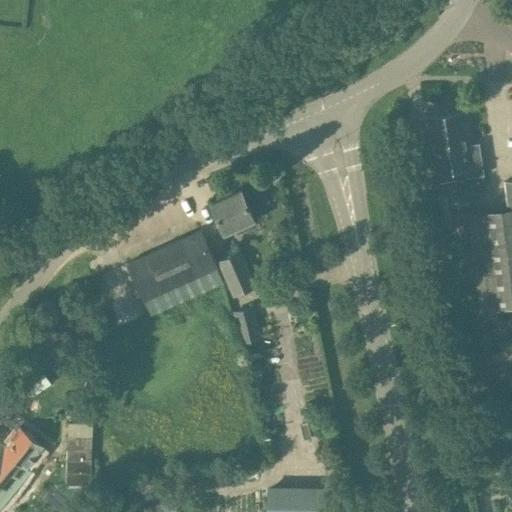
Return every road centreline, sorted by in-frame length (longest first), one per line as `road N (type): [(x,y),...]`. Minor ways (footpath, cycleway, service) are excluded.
road 1 (secondary): [(416,511),(326,108)]
road 2 (tertiary): [(63,247),(153,184),(326,108)]
road 3 (tertiary): [(326,108),(392,75),(455,16)]
